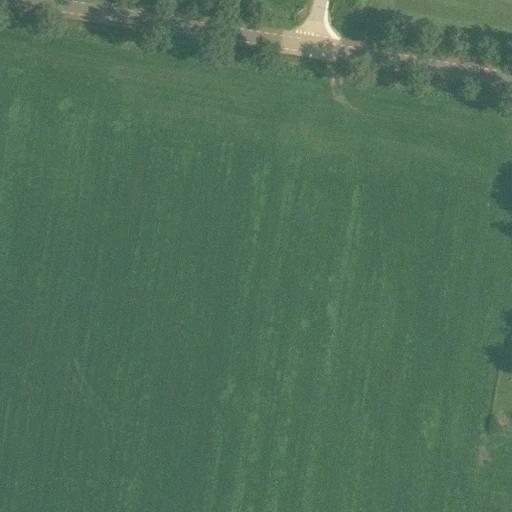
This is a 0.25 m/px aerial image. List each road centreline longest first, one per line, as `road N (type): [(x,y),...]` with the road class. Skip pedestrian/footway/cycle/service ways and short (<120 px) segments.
road 1 (secondary): [(24,0),(314,46)]
road 2 (secondary): [(314,46),(511,79)]
